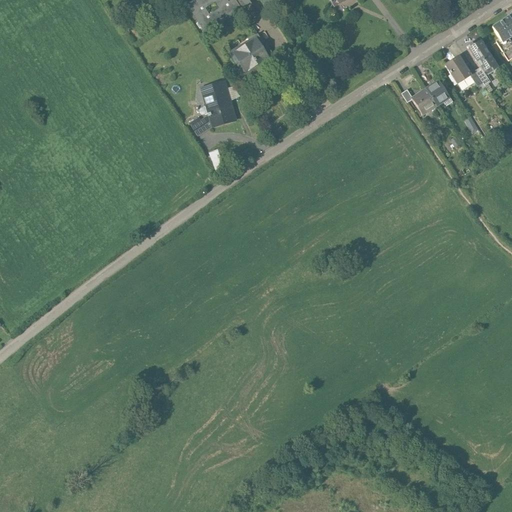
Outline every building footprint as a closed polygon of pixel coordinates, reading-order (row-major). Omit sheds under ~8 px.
[(236,6),(238,9),(248,2),(246,0),(193,0),(186,5),(202,29),(236,6)] [(326,0),(332,9),(345,0),(326,0)] [(511,22),(509,18),(492,28),(500,40),(495,43),(508,62),(511,59),(511,44),(509,40),(511,38),(511,22)] [(256,35),(230,51),(239,65),(236,67),(243,78),(259,68),(258,65),(262,63),(263,65),(274,59),(266,47),(265,49),(256,35)] [(483,43),(472,50),(489,78),(500,71),(483,43)] [(468,74),(458,58),(445,66),(461,91),(474,83),(468,74)] [(483,85),(473,70),(468,74),(474,83),(478,89),(483,85)] [(449,98),(439,83),(438,83),(439,84),(434,87),(433,86),(425,92),(435,107),(443,102),(442,100),(447,97),(448,99),(449,98)] [(222,84),(200,90),(207,114),(205,115),(207,120),(209,119),(211,128),(234,121),(222,84)] [(407,92),(401,95),(407,104),(412,101),(411,100),(412,99),(407,92)] [(425,92),(412,100),(412,99),(411,100),(412,101),(422,116),(420,114),(433,106),(434,107),(435,107),(425,92)] [(187,125),(196,137),(207,129),(197,117),(187,125)]
